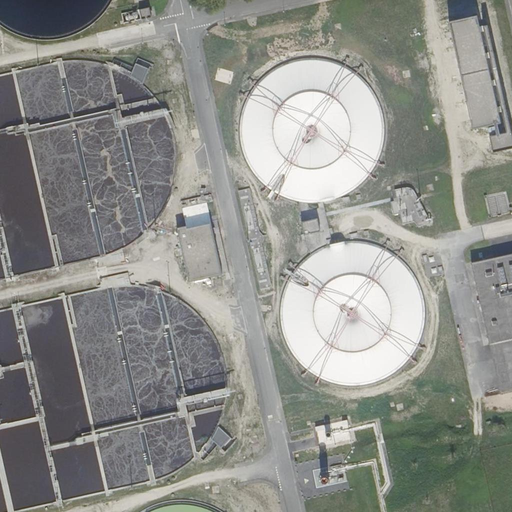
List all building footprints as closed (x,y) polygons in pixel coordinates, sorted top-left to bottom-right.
[(479,28),(476,18),(449,24),(473,130),(493,126),(494,129),(496,138),(490,139),(493,153),(511,149),(511,143),(486,27),(479,28)] [(0,76),(0,278),(104,256),(113,253),(120,251),(126,248),(132,245),(138,241),(143,237),(149,233),(154,228),(158,223),(162,217),(166,211),(170,206),(173,199),(175,193),(177,186),(179,180),(180,173),(181,166),(181,159),(181,152),(180,145),(179,139),(177,132),(175,125),(173,119),(170,113),(166,107),(162,101),(158,96),(154,91),(149,86),(143,81),(138,77),(132,74),(126,70),(120,68),(113,65),(106,63),(100,62),(93,61),(86,60),(79,60),(72,61),(65,62),(0,76)] [(418,185),(394,190),(396,201),(390,202),(392,215),(399,213),(402,226),(425,222),(418,185)] [(238,191),(243,205),(252,202),(248,188),(238,191)] [(320,224),(305,226),(307,237),(322,235),(320,224)] [(177,232),(187,282),(221,275),(211,225),(177,232)] [(511,255),(473,264),(502,393),(511,391),(511,255)] [(0,511),(18,511),(155,483),(161,481),(168,479),(174,476),(180,473),(186,469),(192,465),(197,460),(202,456),(207,451),(211,445),(215,439),(218,433),(221,427),(224,421),(226,414),(228,408),(229,401),(229,394),(230,387),(229,380),(229,373),(228,367),(226,360),(224,353),(221,347),(218,341),(215,335),(211,329),(207,324),(202,318),(197,314),(192,309),(186,305),(180,302),(174,298),(168,296),(161,293),(155,291),(148,290),(141,289),(134,288),(127,288),(121,289),(110,291),(0,314),(0,511)]
